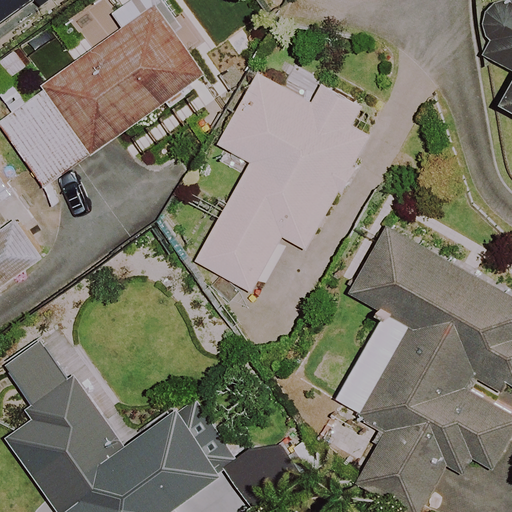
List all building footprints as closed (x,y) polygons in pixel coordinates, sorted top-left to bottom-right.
[(127,0),(119,5),(132,24),(29,92),(22,81),(5,92),(12,102),(0,110),(0,113),(49,189),(224,74),(176,0),(175,0),(127,0)] [(0,0),(0,33),(47,0),(0,0)] [(511,16),(495,50),(511,59),(511,16)] [(321,101),(265,71),(228,142),(256,157),(203,258),(261,288),(290,233),(316,247),(376,134),(358,124),(370,102),(332,82),(321,101)] [(0,163),(0,292),(61,248),(0,163)] [(511,279),(400,218),(360,290),(418,322),(367,414),(396,430),(366,482),(419,511),(433,511),(466,452),(511,477),(511,279)] [(20,434),(53,484),(71,511),(189,511),(186,507),(244,469),(201,404),(131,449),(92,388),(20,434)]
